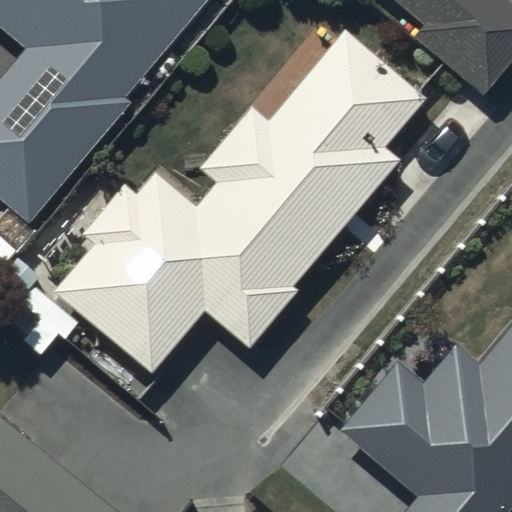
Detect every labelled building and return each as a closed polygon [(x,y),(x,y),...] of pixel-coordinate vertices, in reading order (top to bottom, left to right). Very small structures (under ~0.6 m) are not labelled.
[(0,0),(0,46),(20,64),(0,87),(0,219),(27,242),(132,118),(124,112),(218,0),(0,0)] [(376,0),(424,40),(414,53),(481,110),(511,73),(511,20),(487,0),(376,0)] [(47,309),(150,395),(201,334),(246,372),(298,311),(290,305),(398,178),(384,166),(425,118),(345,50),(267,142),(250,128),(201,186),(214,197),(194,221),(154,188),(135,210),(125,201),(80,254),(87,260),(47,309)] [(412,511),(410,511),(511,511),(511,337),(476,379),(452,358),(418,399),(394,379),(336,446),(412,511)] [(0,511),(97,511),(0,433),(0,511)]
